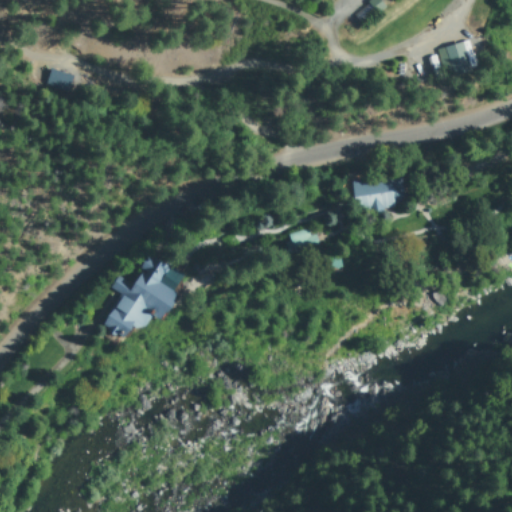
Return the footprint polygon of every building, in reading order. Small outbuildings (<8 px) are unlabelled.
[(445,77),(469,69),(459,41),(436,48),(445,77)] [(72,92),(77,75),(49,67),(44,85),(72,92)] [(352,181),(354,207),(369,205),(369,209),(394,207),(393,197),(403,196),(401,176),(352,181)] [(181,273),(144,254),(137,268),(138,268),(131,284),(114,275),(108,287),(118,292),(100,327),(121,338),(128,323),(140,330),(148,315),(158,320),(181,273)] [(201,287),(215,283),(208,261),(194,266),(201,287)]
